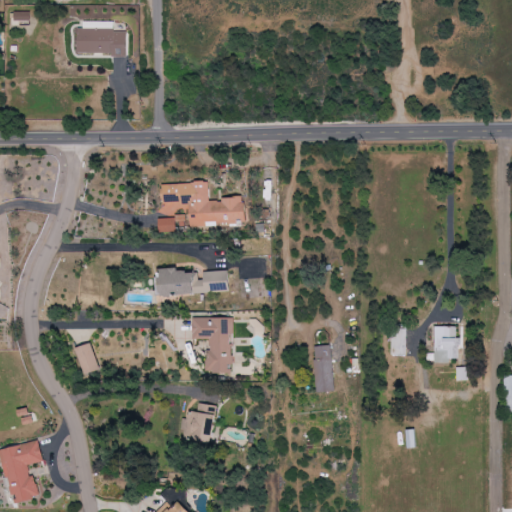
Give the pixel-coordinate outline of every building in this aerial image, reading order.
[(31,11),(15,12),(15,21),(31,20),(31,11)] [(114,29),(114,22),(85,21),(85,28),(114,29)] [(80,29),(79,54),(128,55),(129,30),(80,29)] [(246,222),(245,199),(210,200),(210,183),(164,184),(164,204),(191,204),(191,228),(206,227),(206,223),(246,222)] [(188,227),(188,216),(159,217),(160,232),(175,231),(175,223),(184,223),(184,227),(188,227)] [(231,291),(230,271),(201,272),(181,273),(181,268),(157,270),(159,296),(231,291)] [(234,318),(195,318),(195,340),(212,340),(212,375),(235,375),(234,318)] [(460,327),(437,327),(437,364),(452,363),(452,359),(460,359),(460,327)] [(407,355),(408,330),(393,330),(392,355),(407,355)] [(78,348),(85,375),(101,371),(94,344),(78,348)] [(319,393),(337,391),(332,345),(314,347),(319,393)] [(470,368),(458,368),(458,381),(470,381),(470,368)] [(408,431),(409,449),(418,448),(417,430),(408,431)] [(1,449),(11,496),(16,495),(18,503),(39,498),(32,464),(45,461),(41,441),(1,449)] [(159,511),(196,511),(172,487),(163,495),(170,502),(159,511)]
